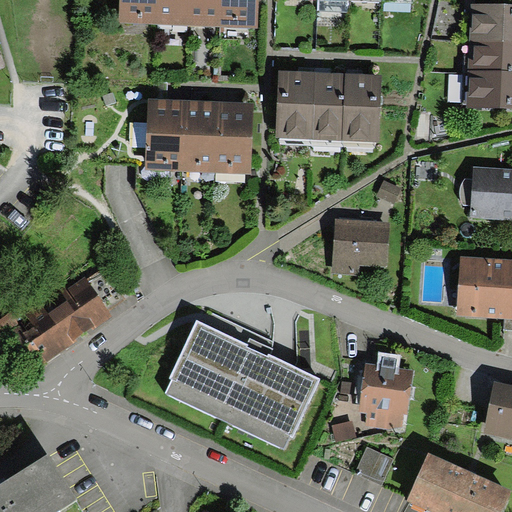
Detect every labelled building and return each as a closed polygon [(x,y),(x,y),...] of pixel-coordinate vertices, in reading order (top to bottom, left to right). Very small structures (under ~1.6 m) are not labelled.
[(120,0),(119,26),(258,32),(259,0),(120,0)] [(511,10),(471,9),(467,112),(511,113),(511,10)] [(279,74),(276,141),(379,145),(382,79),(279,74)] [(149,103),(146,175),(252,179),(254,107),(149,103)] [(472,208),(471,221),(511,223),(511,172),(474,170),(474,182),(466,181),(462,186),(460,194),(461,202),(465,207),(472,208)] [(402,190),(384,182),(377,198),(394,207),(402,190)] [(336,222),(333,276),(361,278),(361,269),(389,270),(391,225),(336,222)] [(511,263),(460,260),(457,318),(511,321),(511,263)] [(104,270),(87,282),(110,314),(127,303),(104,270)] [(45,371),(43,368),(113,319),(110,314),(87,282),(83,276),(33,312),(36,317),(22,327),(12,314),(0,322),(0,344),(27,383),(45,371)] [(320,384),(197,325),(169,382),(172,384),(291,440),(293,441),(320,384)] [(367,368),(361,413),(369,414),(367,426),(402,430),(404,419),(410,419),(415,374),(395,371),(397,361),(383,360),(382,370),(367,368)] [(291,440),(172,384),(166,397),(285,454),(291,440)] [(511,390),(494,387),(484,439),(511,444),(511,390)] [(358,440),(353,423),(332,427),(336,445),(358,440)] [(367,448),(356,475),(383,487),(394,460),(367,448)] [(0,511),(59,511),(79,499),(50,453),(0,483),(0,511)] [(511,495),(430,459),(408,508),(417,511),(504,511),(511,495)]
